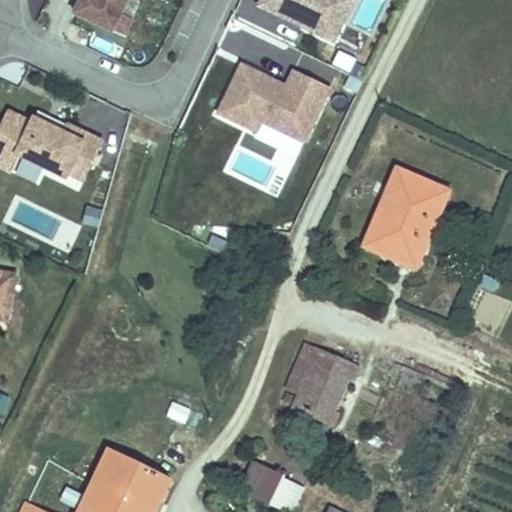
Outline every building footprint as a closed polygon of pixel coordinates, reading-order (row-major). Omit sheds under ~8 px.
[(118,15),(125,0),(78,0),(72,14),(121,38),(130,20),(118,15)] [(260,0),(258,5),(336,42),(355,0),(260,0)] [(244,61),(219,111),(257,130),(262,120),(306,141),(333,87),(292,67),(285,81),(244,61)] [(11,110),(0,133),(0,165),(12,172),(20,155),(70,179),(72,175),(85,181),(106,139),(70,121),(66,128),(39,115),(35,122),(11,110)] [(399,166),(374,220),(426,242),(451,189),(399,166)] [(426,242),(374,220),(365,240),(416,263),(426,242)] [(0,266),(0,313),(10,315),(19,270),(0,266)] [(287,385),(302,391),(319,349),(304,342),(287,385)] [(319,349),(302,391),(297,405),(325,417),(341,378),(351,381),(356,365),(319,349)] [(111,450),(85,504),(102,511),(154,511),(171,477),(111,450)] [(251,467),(230,456),(220,481),(283,511),(290,511),(301,490),(282,481),(285,473),(256,460),(251,467)]
